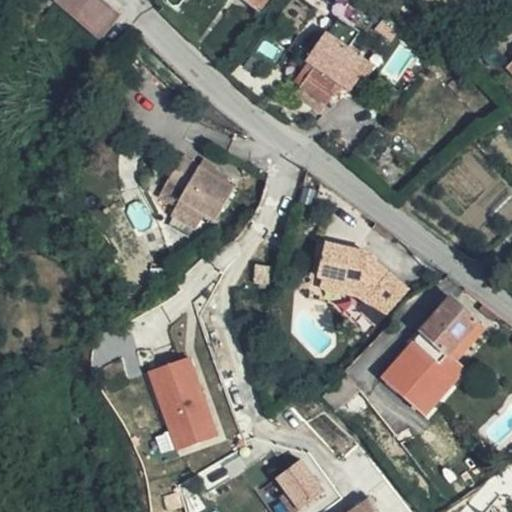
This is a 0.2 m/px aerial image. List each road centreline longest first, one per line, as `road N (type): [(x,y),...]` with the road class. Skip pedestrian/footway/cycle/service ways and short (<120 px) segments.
road 1 (residential): [(511,309),(126,6)]
road 2 (unknown): [(294,440),(268,413),(238,342),(227,272),(293,143)]
